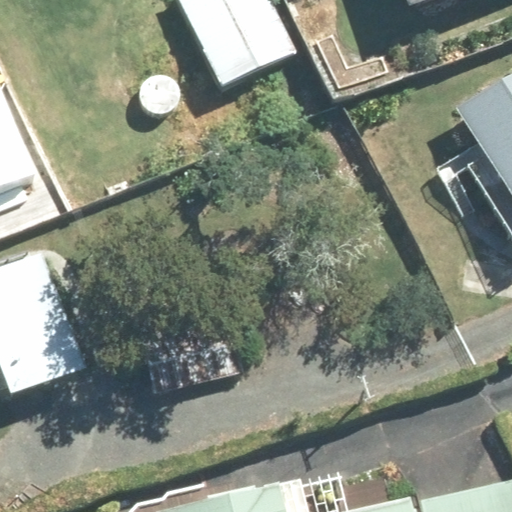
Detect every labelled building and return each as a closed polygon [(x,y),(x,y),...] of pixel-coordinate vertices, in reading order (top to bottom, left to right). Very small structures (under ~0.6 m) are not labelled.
[(271,0),(174,0),(219,83),(294,45),(271,0)] [(511,77),(457,111),(484,153),(466,165),(511,239),(511,77)] [(0,405),(87,371),(43,252),(0,267),(0,405)] [(218,327),(140,348),(153,396),(231,373),(218,327)] [(511,511),(511,481),(419,501),(421,511),(511,511)] [(180,511),(413,511),(411,501),(355,511),(305,511),(301,487),(180,511)]
